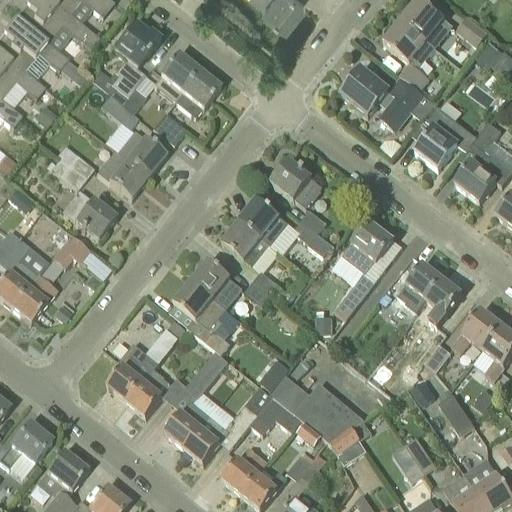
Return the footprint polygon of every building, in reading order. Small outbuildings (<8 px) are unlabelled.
[(16,25),(20,28),(47,50),(48,50),(68,66),(48,49),(62,32),(91,56),(100,45),(71,21),(70,22),(43,0),(42,0),(43,1),(37,9),(36,8),(34,10),(35,10),(31,14),(27,11),(16,25)] [(43,0),(70,22),(71,21),(100,45),(71,21),(83,7),(103,24),(115,10),(102,0),(43,0)] [(296,0),(252,0),(262,8),(262,9),(284,27),(302,4),(296,0)] [(453,33),(419,6),(403,25),(428,47),(437,36),(445,43),(453,33)] [(467,24),(457,37),(477,53),(487,41),(467,24)] [(409,70),(400,81),(420,97),(429,86),(417,77),(435,55),(427,48),(428,47),(403,25),(383,49),(409,70)] [(20,28),(19,28),(20,29),(14,37),(13,36),(11,38),(8,42),(4,39),(0,44),(0,58),(24,78),(25,78),(45,95),(46,94),(25,77),(39,60),(59,77),(68,66),(48,50),(47,50),(20,28)] [(113,58),(124,67),(127,70),(111,91),(115,94),(110,101),(122,111),(136,94),(146,81),(137,74),(160,46),(150,37),(147,40),(135,30),(113,58)] [(489,48),(476,65),(493,78),(506,61),(489,48)] [(0,105),(1,107),(2,106),(22,123),(22,122),(2,105),(16,88),(36,105),(45,95),(25,78),(24,78),(0,58),(0,105)] [(154,91),(175,108),(199,77),(178,61),(154,91)] [(420,97),(400,81),(400,82),(402,84),(390,99),(388,98),(388,97),(362,76),(342,101),(368,122),(379,109),(389,116),(381,125),(395,136),(411,117),(422,126),(434,111),(418,98),(420,97)] [(221,95),(199,77),(175,108),(195,125),(202,116),(203,117),(221,95)] [(147,103),(136,94),(122,111),(133,120),(147,103)] [(139,125),(133,120),(122,111),(110,101),(101,112),(130,135),(139,125)] [(1,107),(0,105),(0,122),(13,133),(22,123),(2,106),(1,107)] [(457,154),(464,159),(471,150),(487,129),(486,129),(474,145),(435,115),(424,129),(432,135),(412,159),(437,179),(457,154)] [(162,125),(161,124),(153,135),(170,149),(174,152),(187,137),(166,120),(162,125)] [(481,157),(467,176),(454,192),(479,212),(496,190),(502,195),(511,181),(485,160),(501,140),(487,129),(471,150),(481,157)] [(136,138),(118,160),(149,184),(166,162),(136,138)] [(57,162),(60,164),(86,186),(95,175),(66,151),(57,162)] [(114,159),(97,180),(130,207),(149,184),(118,160),(117,161),(114,159)] [(86,186),(60,164),(51,176),(77,197),(86,186)] [(289,165),(270,188),(294,207),(295,206),(305,214),(323,193),(305,178),(305,177),(302,174),(301,175),(289,165)] [(75,228),(74,229),(98,249),(117,224),(93,205),(92,207),(79,197),(62,218),(75,228)] [(511,198),(494,221),(511,234),(511,198)] [(239,227),(271,252),(288,230),(257,205),(239,227)] [(310,217),(302,227),(318,240),(326,229),(310,217)] [(239,227),(221,249),(243,267),(243,266),(252,273),(269,251),(270,252),(271,252),(239,227)] [(298,243),(308,251),(307,252),(323,264),(333,252),(317,240),(318,240),(302,227),(292,239),(298,243)] [(375,289),(365,282),(375,269),(376,270),(394,248),(369,228),(341,264),(363,280),(335,318),(346,327),(375,289)] [(0,270),(0,271),(21,246),(20,246),(26,238),(19,232),(13,240),(10,238),(0,250),(0,270)] [(80,271),(90,258),(71,242),(53,265),(65,275),(73,265),(80,271)] [(0,288),(0,306),(12,316),(39,283),(20,267),(31,254),(21,246),(0,271),(9,278),(0,288)] [(208,265),(191,287),(227,315),(242,295),(230,286),(231,284),(208,265)] [(418,319),(442,285),(422,270),(397,304),(418,319)] [(261,277),(252,288),(269,302),(270,301),(287,314),(310,285),(303,279),(287,298),(261,277)] [(39,283),(12,316),(30,331),(57,298),(39,283)] [(462,300),(442,285),(418,319),(438,333),(462,300)] [(173,309),(193,325),(187,333),(217,357),(222,361),(230,350),(215,338),(221,330),(217,327),(227,315),(191,287),(173,309)] [(269,302),(252,288),(244,299),(261,312),(269,302)] [(480,316),(460,342),(451,355),(460,361),(470,349),(481,359),(501,332),(480,316)] [(511,362),(511,340),(501,332),(481,359),(494,369),(485,380),(494,387),(511,362)] [(451,360),(448,357),(439,351),(436,355),(424,371),(436,380),(451,360)] [(211,364),(187,393),(186,394),(199,405),(229,368),(221,362),(222,361),(217,357),(211,364)] [(107,392),(127,409),(155,375),(154,375),(153,376),(133,360),(107,392)] [(173,411),(186,394),(187,393),(177,385),(172,391),(164,385),(165,383),(155,375),(127,409),(146,424),(163,403),(172,411),(173,411)] [(331,450),(352,434),(364,426),(319,389),(310,400),(286,381),(271,400),(273,403),(274,404),(300,426),(331,450)] [(242,442),(251,431),(274,404),(273,403),(260,393),(229,431),(242,442)] [(484,396),(472,411),(482,419),(494,403),(484,396)] [(438,410),(460,443),(475,433),(452,400),(438,410)] [(300,426),(274,404),(251,431),(263,441),(275,426),(290,438),(300,426)] [(0,445),(0,444),(0,426),(10,414),(0,405),(0,445)] [(211,423),(200,414),(191,406),(165,439),(185,456),(202,435),(211,423)] [(204,471),(230,438),(211,423),(202,435),(185,456),(204,471)] [(52,448),(29,429),(12,451),(12,452),(0,466),(0,467),(9,475),(21,459),(34,470),(52,448)] [(296,442),(313,456),(322,444),(304,431),(296,442)] [(331,450),(344,471),(367,457),(352,434),(331,450)] [(408,457),(424,480),(435,472),(416,443),(404,451),(408,457)] [(222,486),(243,502),(260,481),(248,471),(263,453),(254,446),(222,486)] [(511,452),(501,458),(511,474),(511,452)] [(398,464),(412,487),(424,480),(408,457),(398,464)] [(49,511),(75,511),(76,511),(67,504),(89,478),(64,458),(38,490),(56,504),(49,511)] [(296,487),(309,469),(313,464),(306,459),(302,464),(300,462),(287,480),(296,487)] [(474,495),(475,494),(486,511),(504,511),(511,507),(511,502),(487,465),(464,480),(465,481),(474,495)] [(309,469),(296,487),(287,498),(296,505),(291,511),(328,511),(330,510),(308,493),(320,477),(309,469)] [(260,481),(243,502),(254,511),(265,511),(288,484),(279,477),(270,488),(260,481)] [(443,496),(453,511),(486,511),(475,494),(474,495),(465,481),(443,496)] [(76,511),(75,511),(128,511),(129,511),(107,493),(99,504),(94,503),(88,511),(81,506),(76,511)]
